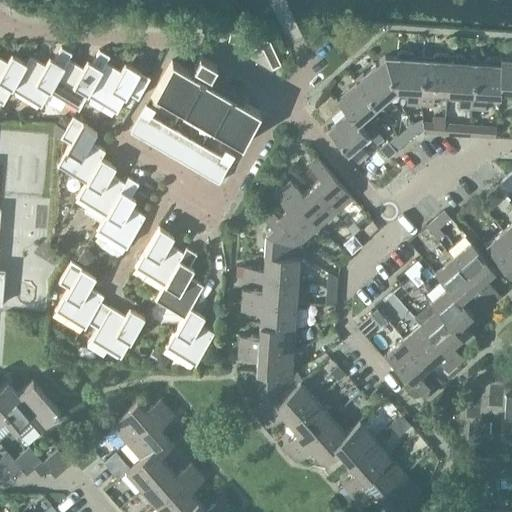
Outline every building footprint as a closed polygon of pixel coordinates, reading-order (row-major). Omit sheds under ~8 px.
[(230,33),(228,42),(263,50),(272,69),(281,65),(269,41),(230,33)] [(42,101),(50,88),(68,59),(72,53),(61,47),(49,68),(30,56),(26,63),(14,84),(42,101)] [(68,59),(50,88),(79,106),(89,91),(106,62),(109,56),(99,50),(87,70),(68,59)] [(397,56),(396,86),(408,87),(407,104),(420,105),(423,58),(413,57),(413,55),(413,53),(410,52),(401,51),(398,52),(397,54),(397,56)] [(423,58),(420,105),(434,105),(435,88),(448,89),(448,87),(448,81),(450,60),(450,55),(436,54),(434,55),(433,57),(433,59),(423,58)] [(385,55),(356,80),(387,116),(397,107),(386,95),(396,86),(397,56),(385,55)] [(448,87),(448,89),(460,90),(459,107),(472,108),(475,62),(465,61),(466,59),(465,57),(462,55),(451,55),(450,55),(450,60),(448,81),(448,87)] [(200,56),(193,67),(210,77),(217,66),(200,56)] [(0,96),(5,100),(14,84),(26,63),(16,57),(11,65),(0,58),(0,96)] [(475,62),(472,108),(486,109),(487,92),(500,93),(501,87),(502,64),(501,63),(501,59),(500,58),(489,57),(486,59),(485,60),(485,62),(475,62)] [(511,58),(501,57),(501,63),(502,64),(501,87),(511,87),(511,93),(511,105),(511,58)] [(178,114),(179,114),(200,77),(172,61),(150,97),(151,97),(154,92),(181,109),(178,114)] [(89,91),(83,100),(99,110),(105,101),(113,105),(123,88),(134,95),(146,75),(125,63),(120,71),(106,62),(89,91)] [(207,131),(208,131),(229,94),(200,77),(179,114),(179,115),(182,110),(210,126),(207,131)] [(336,98),(346,110),(348,109),(357,120),(365,112),(377,125),(387,116),(356,80),(336,98)] [(229,94),(208,131),(208,132),(211,127),(240,144),(237,149),(238,149),(260,112),(229,94)] [(130,131),(141,138),(153,118),(149,116),(153,108),(146,104),(130,131)] [(348,109),(346,110),(327,127),(358,162),(368,153),(358,141),(367,133),(368,132),(357,120),(348,109)] [(56,163),(85,181),(101,157),(105,151),(90,141),(97,131),(73,116),(70,121),(66,129),(59,139),(67,145),(56,163)] [(62,116),(57,124),(66,129),(70,121),(62,116)] [(141,138),(152,144),(163,125),(153,118),(141,138)] [(152,144),(163,150),(174,131),(163,125),(152,144)] [(373,127),(368,132),(367,133),(377,144),(383,138),(373,127)] [(163,150),(174,157),(185,137),(174,131),(163,150)] [(174,157),(185,163),(196,144),(185,137),(174,157)] [(395,151),(386,142),(380,147),(388,157),(395,151)] [(185,163),(196,169),(207,150),(196,144),(185,163)] [(196,169),(207,176),(218,156),(207,150),(196,169)] [(218,156),(207,176),(219,183),(234,156),(227,152),(223,159),(218,156)] [(321,178),(312,186),(335,212),(353,196),(317,156),(308,163),(321,178)] [(76,195),(105,213),(124,182),(106,171),(111,163),(101,157),(85,181),(76,195)] [(105,213),(97,227),(109,235),(105,242),(121,252),(126,245),(144,215),(126,204),(138,183),(128,177),(124,182),(105,213)] [(511,187),(504,178),(496,186),(503,195),(511,187)] [(290,179),(282,186),(318,227),(335,212),(312,186),(302,194),(290,179)] [(286,207),(278,215),(301,241),(318,227),(282,186),(274,193),(286,207)] [(489,197),(481,204),(487,211),(504,197),(504,195),(503,195),(496,186),(486,194),(487,194),(489,197)] [(264,200),(255,208),(261,214),(270,206),(266,202),(264,200)] [(265,232),(264,254),(295,256),(295,247),(301,241),(278,215),(270,206),(261,214),(272,226),(265,232)] [(435,217),(426,225),(428,228),(433,233),(442,225),(437,220),(435,217)] [(511,221),(503,229),(511,239),(511,221)] [(135,264),(164,282),(183,252),(164,241),(169,233),(159,226),(135,264)] [(511,239),(503,229),(485,245),(511,275),(511,239)] [(60,239),(54,248),(66,255),(72,246),(60,239)] [(471,240),(453,256),(489,297),(497,290),(484,276),(494,267),(471,240)] [(155,297),(184,315),(189,306),(203,285),(185,274),(196,253),(186,247),(183,252),(164,282),(155,297)] [(85,251),(78,261),(90,268),(96,258),(85,251)] [(243,277),(262,278),(298,280),(299,256),(295,256),(264,254),(263,267),(244,265),(243,277)] [(435,271),(447,286),(449,285),(460,297),(468,290),(481,304),(489,297),(453,256),(435,271)] [(67,289),(54,311),(83,328),(88,321),(97,326),(109,307),(99,301),(103,295),(91,288),(97,277),(72,262),(58,284),(67,289)] [(329,271),(328,288),(337,291),(338,276),(329,271)] [(242,288),(242,299),(296,302),(298,280),(262,278),(261,289),(242,288)] [(437,308),(448,321),(460,335),(466,342),(475,335),(462,320),(472,311),(460,297),(449,285),(447,286),(430,301),(437,308)] [(328,288),(326,304),(336,304),(337,291),(328,288)] [(489,297),(493,302),(501,295),(497,290),(489,297)] [(144,297),(139,306),(147,311),(152,302),(144,297)] [(260,310),(259,323),(295,325),(296,302),(242,299),(241,309),(260,310)] [(414,315),(420,322),(456,364),(464,357),(452,342),(460,335),(448,321),(430,301),(414,315)] [(189,306),(184,315),(185,315),(167,345),(195,362),(213,332),(195,320),(200,312),(189,306)] [(97,326),(86,344),(106,356),(109,352),(118,358),(144,316),(134,310),(129,308),(124,316),(109,307),(97,326)] [(420,322),(403,337),(426,364),(435,356),(448,371),(456,364),(420,322)] [(239,334),(238,345),(293,349),(295,325),(259,323),(258,336),(239,334)] [(426,364),(403,337),(385,353),(421,394),(429,387),(417,372),(426,364)] [(256,370),(261,370),(291,372),(293,349),(238,345),(238,356),(257,357),(256,370)] [(152,349),(146,357),(154,361),(159,353),(152,349)] [(155,363),(163,368),(166,363),(165,358),(160,355),(155,363)] [(253,409),(259,416),(295,386),(291,381),(291,377),(291,372),(261,370),(259,392),(265,399),(253,409)] [(17,391),(17,392),(34,411),(29,416),(36,424),(40,428),(60,410),(32,378),(17,391)] [(0,385),(0,402),(9,412),(4,417),(21,437),(34,425),(36,424),(29,416),(34,411),(17,392),(17,391),(7,379),(0,385)] [(282,413),(289,422),(317,399),(301,380),(295,386),(259,416),(267,426),(282,413)] [(110,423),(126,441),(167,405),(160,397),(146,410),(137,400),(110,423)] [(283,444),(280,447),(287,455),(290,452),(331,416),(317,399),(289,422),(297,431),(283,444)] [(0,420),(4,417),(9,412),(0,402),(0,420)] [(126,441),(140,457),(167,434),(160,425),(174,413),(167,405),(126,441)] [(311,447),(318,455),(345,432),(331,416),(290,452),(297,460),(311,447)] [(340,452),(348,461),(375,438),(360,420),(345,432),(318,455),(326,464),(340,452)] [(126,470),(142,488),(168,465),(160,456),(175,443),(167,434),(140,457),(126,470)] [(342,483),(349,491),(390,455),(375,438),(348,461),(357,471),(342,483)] [(21,452),(14,459),(20,467),(28,460),(35,453),(29,446),(21,452)] [(57,449),(49,455),(56,463),(63,456),(57,449)] [(63,456),(70,463),(77,457),(71,449),(63,456)] [(28,460),(20,467),(27,474),(34,468),(34,467),(42,461),(35,453),(28,460)] [(56,463),(49,455),(42,461),(42,462),(48,469),(54,476),(62,469),(56,463)] [(370,487),(378,496),(405,472),(390,455),(349,491),(356,499),(370,487)] [(14,459),(6,466),(7,467),(13,473),(19,468),(20,467),(14,459)] [(34,467),(34,468),(41,476),(48,469),(42,462),(42,461),(34,467)] [(142,488),(156,505),(197,469),(190,461),(176,474),(168,465),(142,488)] [(156,505),(162,511),(183,511),(198,499),(190,490),(204,477),(197,469),(156,505)] [(405,472),(378,496),(386,505),(377,511),(395,511),(421,490),(405,472)] [(349,491),(344,495),(351,503),(356,499),(349,491)] [(183,511),(217,511),(227,503),(220,495),(206,508),(198,499),(183,511)] [(217,511),(233,511),(234,511),(227,503),(217,511)]
